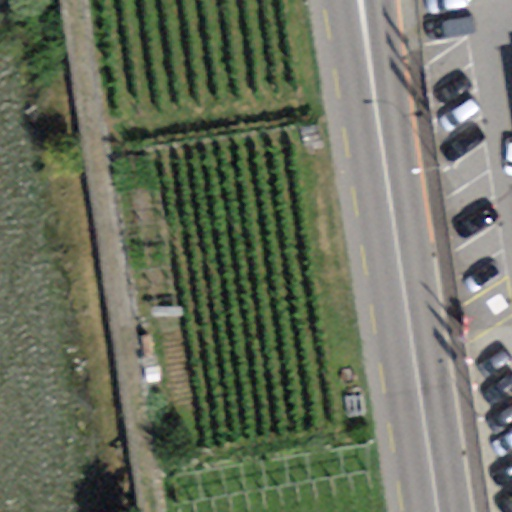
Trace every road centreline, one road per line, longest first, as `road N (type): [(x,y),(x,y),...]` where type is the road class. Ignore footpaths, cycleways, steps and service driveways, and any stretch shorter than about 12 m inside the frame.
road 1 (track): [(153,511),(76,0)]
road 2 (secondary): [(355,0),(432,511)]
